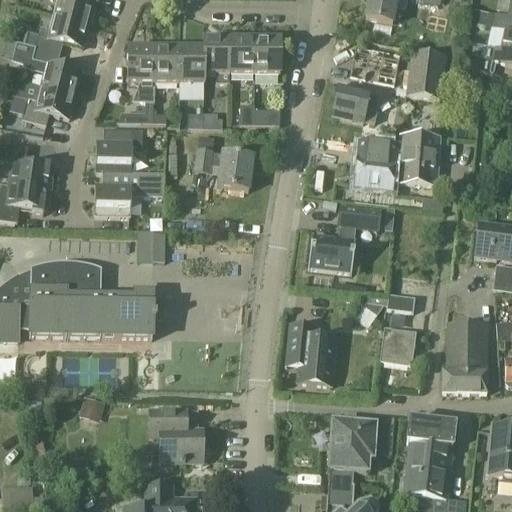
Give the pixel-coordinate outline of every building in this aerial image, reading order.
[(57,6),(53,20),(88,29),(94,5),(73,0),(47,0),(47,3),(57,6)] [(394,0),(394,1),(385,0),(368,0),(364,24),(392,29),(394,14),(405,15),(407,0),(394,0)] [(440,0),(420,0),(419,6),(439,10),(440,0)] [(491,32),(511,36),(511,1),(507,21),(494,18),(491,32)] [(40,31),(35,53),(59,59),(62,48),(81,53),(88,29),(53,20),(49,34),(40,31)] [(511,36),(491,32),(504,35),(500,54),(477,49),(474,62),(466,60),(463,73),(492,79),(494,67),(511,70),(511,36)] [(202,53),(178,53),(178,89),(203,89),(203,44),(202,44),(202,53)] [(228,44),(203,44),(203,89),(203,79),(216,79),(216,89),(228,89),(228,80),(228,44)] [(253,44),(228,44),(228,80),(253,80),(253,44)] [(279,44),(253,44),(253,80),(279,80),(279,44)] [(12,63),(11,68),(21,70),(24,74),(42,79),(39,92),(74,101),(80,77),(56,71),(59,59),(35,53),(21,49),(16,48),(12,63)] [(355,50),(348,82),(393,91),(400,58),(355,50)] [(152,107),(152,89),(153,53),(127,53),(127,89),(140,89),(140,107),(152,107)] [(178,53),(153,53),(152,89),(178,89),(178,53)] [(409,58),(405,94),(404,102),(440,107),(446,63),(409,58)] [(362,129),(363,127),(374,129),(380,101),(369,99),(369,97),(337,91),(331,122),(362,129)] [(68,125),(74,101),(39,92),(35,106),(26,104),(20,126),(45,132),(48,120),(68,125)] [(253,132),(253,115),(253,111),(239,111),(239,131),(253,132)] [(253,115),(253,132),(278,132),(279,116),(253,115)] [(187,134),(202,134),(203,119),(187,119),(187,125),(187,134)] [(218,119),(203,119),(202,134),(223,134),(223,125),(218,125),(218,119)] [(140,130),(152,130),(152,120),(140,120),(140,130)] [(152,120),(152,130),(164,130),(164,120),(152,120)] [(130,179),(131,158),(141,158),(141,137),(103,136),(102,149),(95,149),(94,179),(101,179),(101,178),(130,179)] [(400,141),(397,189),(435,191),(437,143),(400,141)] [(358,147),(356,163),(352,193),(391,197),(397,151),(358,147)] [(0,166),(10,168),(8,189),(49,195),(50,186),(49,186),(51,173),(48,173),(49,169),(25,166),(26,153),(0,149),(0,166)] [(220,173),(217,192),(247,196),(252,163),(222,159),(221,160),(211,159),(211,158),(196,156),(194,177),(209,179),(210,172),(220,173)] [(101,178),(101,179),(101,192),(94,192),(93,222),(129,223),(130,202),(163,203),(163,179),(130,179),(101,178)] [(49,195),(8,189),(0,188),(0,226),(16,229),(18,216),(42,219),(42,216),(45,217),(47,204),(48,204),(49,195)] [(420,215),(441,218),(443,205),(422,203),(420,215)] [(473,263),(511,267),(511,233),(477,229),(473,263)] [(339,232),(338,244),(311,241),(307,274),(351,279),(355,246),(352,246),(354,233),(339,232)] [(164,239),(154,239),(152,239),(151,267),(163,267),(164,239)] [(100,275),(97,274),(91,272),(85,270),(79,269),(73,269),(67,268),(58,268),(51,269),(45,270),(39,271),(33,273),(30,274),(30,286),(22,286),(18,277),(15,279),(10,282),(5,286),(0,289),(0,346),(17,347),(18,334),(28,334),(28,342),(152,344),(152,325),(162,325),(163,308),(151,308),(152,298),(133,298),(133,303),(100,303),(100,275)] [(511,285),(493,283),(492,295),(511,297),(511,285)] [(412,318),(414,304),(387,300),(386,315),(412,318)] [(365,308),(363,311),(376,320),(382,310),(365,308)] [(441,378),(441,399),(486,399),(486,329),(445,329),(445,378),(441,378)] [(297,389),(330,392),(333,344),(312,342),(313,333),(287,331),(284,371),(298,372),(297,389)] [(410,373),(415,339),(383,335),(379,368),(410,373)] [(85,402),(81,416),(98,421),(103,408),(85,402)] [(159,443),(159,468),(201,468),(201,436),(185,436),(185,416),(149,416),(149,443),(159,443)] [(328,476),(352,478),(366,479),(367,465),(371,466),(372,460),(390,462),(393,424),(373,423),(372,432),(332,429),(328,476)] [(422,503),(431,427),(408,424),(406,447),(408,447),(402,501),(418,503),(417,511),(427,511),(428,504),(422,503)] [(455,430),(431,427),(422,503),(428,504),(427,511),(464,511),(465,508),(446,506),(455,430)] [(511,441),(510,441),(510,435),(491,434),(487,481),(511,483),(511,441)] [(41,448),(29,449),(30,465),(42,464),(41,448)] [(351,489),(352,478),(328,476),(325,511),(370,511),(370,508),(368,507),(367,510),(358,511),(355,511),(352,511),(354,491),(355,490),(353,488),(352,489),(351,489)] [(194,511),(194,505),(170,505),(170,492),(145,492),(145,511),(194,511)]
